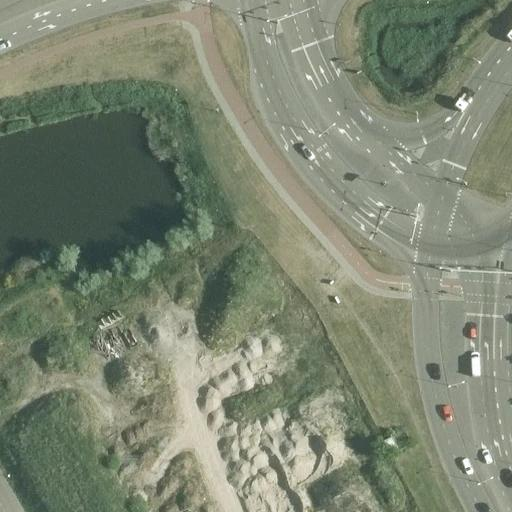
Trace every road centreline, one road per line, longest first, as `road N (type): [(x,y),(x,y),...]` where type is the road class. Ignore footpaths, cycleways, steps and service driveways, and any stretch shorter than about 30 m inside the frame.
road 1 (tertiary): [(257,0),(269,72),(295,136),(363,208),(429,247)]
road 2 (primary): [(429,247),(431,380),(449,448),(482,511)]
road 3 (primary): [(511,470),(498,363),(511,258)]
road 4 (tertiary): [(368,135),(323,74),(302,0)]
road 5 (primary): [(478,103),(420,137),(368,135)]
